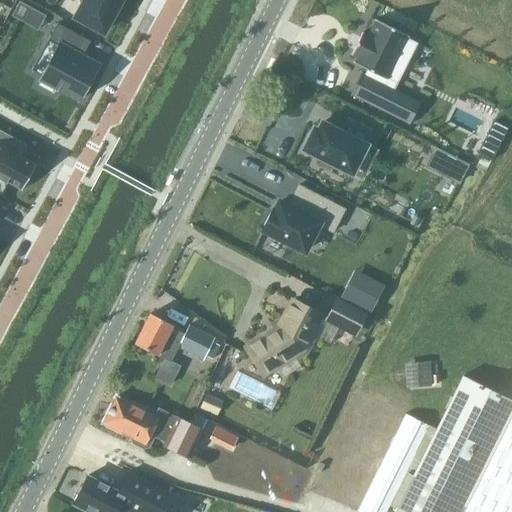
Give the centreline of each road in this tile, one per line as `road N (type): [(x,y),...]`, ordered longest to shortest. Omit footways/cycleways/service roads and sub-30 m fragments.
road 1 (tertiary): [(22,511),(280,0)]
road 2 (residential): [(175,0),(0,320)]
